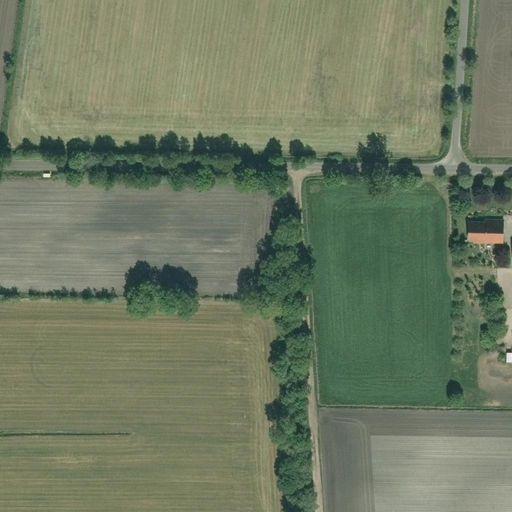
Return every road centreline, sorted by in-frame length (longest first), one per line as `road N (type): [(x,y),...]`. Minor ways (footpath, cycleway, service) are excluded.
road 1 (unclassified): [(454,169),(0,166)]
road 2 (track): [(299,168),(320,511)]
road 3 (unclassified): [(454,169),(466,0)]
